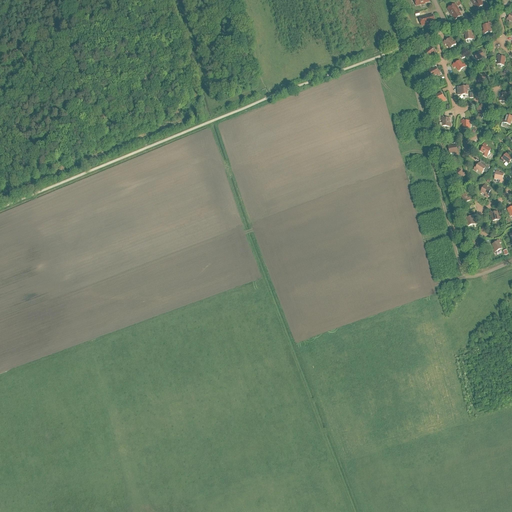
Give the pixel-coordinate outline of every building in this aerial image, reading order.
[(481,0),(471,0),(475,6),(475,5),(478,9),(483,6),(481,2),(482,1),(481,0)] [(455,5),(448,9),(453,16),(456,20),(461,17),(458,13),(460,12),(455,5)] [(428,16),(420,18),(422,26),(430,24),(430,23),(434,22),(433,16),(428,17),(428,16)] [(491,23),(489,24),(489,25),(483,27),(484,31),(483,32),(483,34),(491,32),(490,27),(491,26),(491,23)] [(465,35),(466,40),(474,39),(474,37),(472,37),(471,32),(465,33),(465,32),(463,32),(464,35),(465,35)] [(450,39),(445,43),(445,42),(443,43),(445,45),(446,44),(450,49),(457,44),(455,42),(453,43),(450,39)] [(424,51),(429,58),(434,54),(435,55),(437,54),(436,52),(435,53),(431,48),(427,51),(426,50),(424,51)] [(474,53),(477,61),(482,58),(483,60),(486,59),(485,57),(484,57),(482,52),(477,54),(476,52),(474,53)] [(497,59),(498,59),(497,65),(504,66),(505,58),(499,57),(499,56),(497,56),(497,59)] [(454,68),(456,67),(459,72),(466,67),(464,64),(463,65),(460,61),(455,65),(454,64),(452,66),(454,68)] [(439,73),(436,68),(432,70),(431,69),(428,70),(432,77),(437,75),(438,76),(441,75),(440,73),(439,73)] [(478,83),(481,83),(481,82),(487,83),(488,74),(485,74),(485,76),(480,75),(479,81),(478,81),(478,83)] [(458,88),(457,88),(458,96),(459,96),(467,95),(467,89),(469,89),(469,86),(467,86),(467,87),(460,88),(458,88)] [(434,95),(437,103),(442,100),(443,102),(446,100),(445,99),(444,99),(441,93),(437,96),(436,94),(434,95)] [(501,99),(500,98),(499,101),(507,102),(508,97),(510,97),(510,94),(509,94),(508,95),(502,94),(501,99)] [(483,104),(481,105),(482,106),(477,110),(480,114),(478,115),(480,117),(487,113),(483,108),(485,107),(483,104)] [(502,123),(510,125),(511,119),(511,117),(506,116),(505,120),(503,120),(502,123)] [(441,118),(441,121),(443,121),(443,127),(451,127),(451,124),(449,124),(450,119),(443,119),(443,118),(441,118)] [(462,124),(463,124),(463,130),(470,130),(470,122),(464,122),(464,121),(462,121),(462,124)] [(484,146),(481,152),(485,154),(484,156),(487,157),(491,150),(486,147),(487,146),(484,144),(483,146),(484,146)] [(456,146),(451,147),(451,145),(448,146),(450,154),(456,153),(456,154),(459,154),(459,152),(457,152),(456,146)] [(504,161),(509,164),(511,159),(511,156),(510,157),(506,154),(503,159),(502,159),(501,160),(503,162),(504,161)] [(475,168),(474,170),(476,172),(477,170),(482,173),(484,170),(487,172),(490,168),(481,162),(480,164),(479,164),(476,169),(475,168)] [(455,173),(454,172),(452,174),(458,180),(462,176),(463,177),(465,175),(464,174),(463,175),(459,170),(455,173)] [(500,182),(503,183),(504,181),(502,181),(504,174),(499,174),(499,172),(496,171),(495,179),(501,181),(500,182)] [(485,185),(481,192),(486,195),(485,197),(488,198),(489,196),(488,196),(491,190),(487,188),(487,186),(485,185)] [(465,194),(460,198),(459,197),(458,198),(460,200),(461,200),(464,204),(471,200),(470,198),(468,199),(465,194)] [(489,213),(490,216),(492,216),(493,221),(501,220),(500,217),(499,217),(498,213),(491,214),(491,213),(489,213)] [(467,221),(468,226),(476,224),(476,221),(474,222),(473,217),(467,219),(466,218),(464,218),(465,221),(467,221)] [(492,245),(495,250),(493,250),(494,253),(502,249),(499,244),(500,243),(499,240),(497,241),(498,242),(492,245)] [(471,245),(474,250),(481,247),(480,245),(478,245),(476,241),(471,243),(470,242),(468,243),(470,246),(471,245)]
